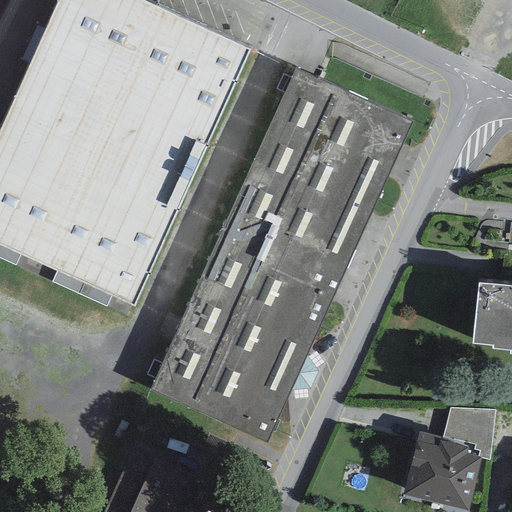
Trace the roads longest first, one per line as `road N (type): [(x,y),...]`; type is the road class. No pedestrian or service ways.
road 1 (residential): [(463,97),(277,511)]
road 2 (residential): [(316,0),(452,75),(463,97)]
